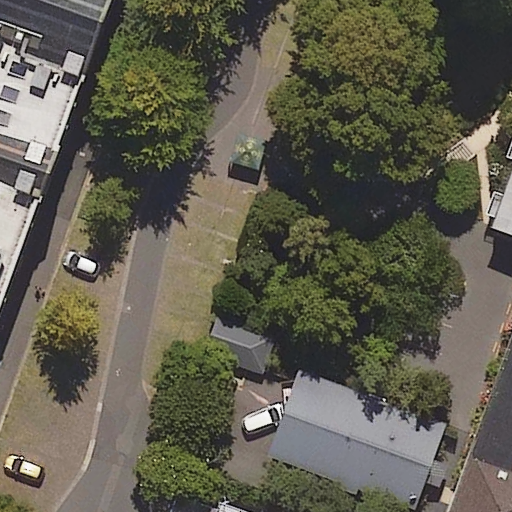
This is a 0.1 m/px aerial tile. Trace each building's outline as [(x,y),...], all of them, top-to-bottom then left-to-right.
[(0,0),(0,306),(108,0),(0,0)] [(274,335),(218,320),(208,358),(264,373),(274,335)] [(458,340),(402,325),(396,347),(453,362),(458,340)] [(511,511),(511,349),(454,511),(511,511)] [(301,368),(268,457),(415,511),(448,423),(301,368)] [(243,511),(222,504),(220,509),(177,494),(170,511),(243,511)]
